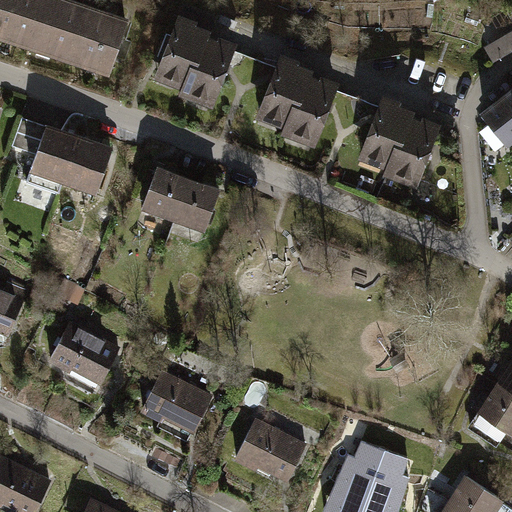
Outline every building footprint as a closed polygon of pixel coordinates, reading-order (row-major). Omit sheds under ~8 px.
[(67,0),(0,0),(0,36),(50,53),(67,0)] [(138,12),(99,0),(67,0),(50,53),(118,75),(138,12)] [(200,34),(168,20),(144,80),(176,93),(198,39),(200,34)] [(511,32),(487,45),(495,61),(511,52),(511,32)] [(230,52),(198,39),(176,93),(174,99),(206,112),(230,52)] [(303,71),(271,58),(247,117),(279,130),(301,76),(303,71)] [(333,89),(301,76),(279,130),(277,136),(309,149),(333,89)] [(502,148),(504,150),(511,143),(511,96),(509,92),(477,117),(485,127),(478,133),(494,154),(502,148)] [(405,111),(372,98),(348,158),(381,171),(402,117),(405,111)] [(12,143),(35,152),(46,123),(23,115),(12,143)] [(435,130),(402,117),(381,171),(378,176),(411,189),(435,130)] [(81,130),(47,118),(46,123),(35,152),(26,177),(59,189),(64,177),(81,130)] [(81,130),(64,177),(97,189),(114,142),(81,130)] [(191,170),(160,158),(143,202),(175,214),(191,170)] [(191,170),(175,214),(205,225),(222,181),(191,170)] [(23,296),(0,287),(0,337),(8,340),(23,296)] [(116,346),(62,317),(40,356),(95,386),(116,346)] [(511,358),(496,382),(511,392),(511,358)] [(207,394),(157,369),(136,411),(185,436),(207,394)] [(511,432),(511,392),(496,382),(478,411),(506,429),(511,432)] [(494,448),(506,429),(478,411),(466,430),(494,448)] [(297,439),(251,420),(235,458),(281,477),(297,439)] [(0,458),(0,510),(3,511),(31,511),(47,481),(0,458)] [(386,511),(398,489),(341,461),(322,501),(344,511),(386,511)] [(457,511),(511,511),(511,507),(467,477),(448,506),(457,511)] [(115,511),(82,497),(74,511),(115,511)]
